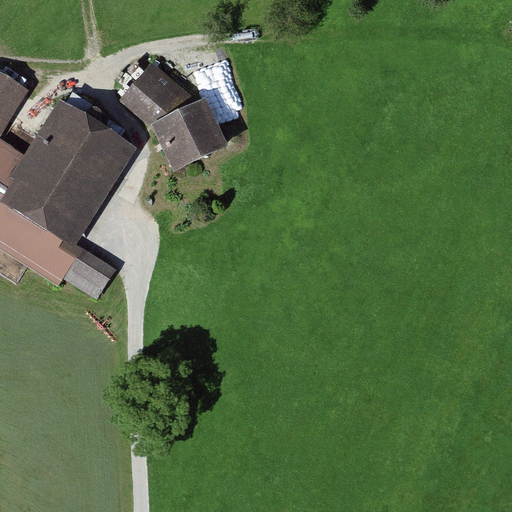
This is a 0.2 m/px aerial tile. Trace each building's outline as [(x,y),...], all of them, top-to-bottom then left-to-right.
[(194,96),(159,67),(130,102),(165,131),(194,96)] [(0,136),(27,97),(0,78),(0,136)] [(242,156),(219,107),(168,132),(191,180),(242,156)] [(135,156),(63,114),(31,168),(6,209),(78,252),(135,156)] [(78,252),(6,209),(31,168),(0,149),(0,252),(61,288),(66,281),(105,304),(121,277),(78,252)]
